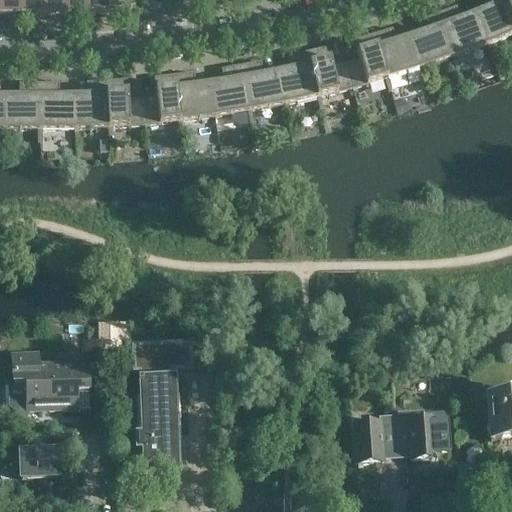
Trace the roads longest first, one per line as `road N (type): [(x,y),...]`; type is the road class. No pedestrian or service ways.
road 1 (residential): [(163,48),(390,0)]
road 2 (residential): [(0,56),(163,48)]
